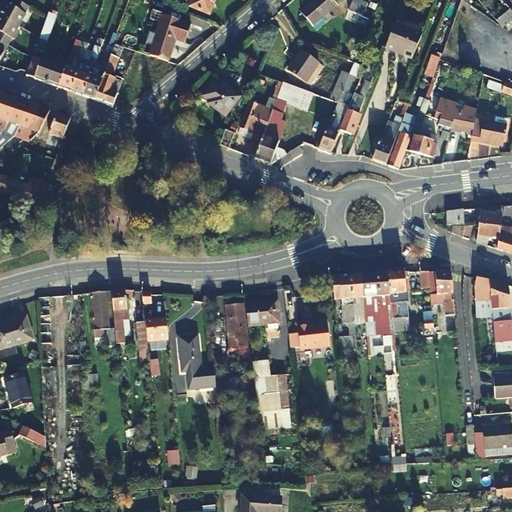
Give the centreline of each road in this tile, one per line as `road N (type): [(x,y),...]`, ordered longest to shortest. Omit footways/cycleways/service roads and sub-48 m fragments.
road 1 (residential): [(340,236),(234,269),(92,268),(0,288)]
road 2 (residential): [(133,127),(337,205)]
road 3 (residential): [(133,127),(159,94),(269,0)]
road 4 (residential): [(0,79),(133,127)]
